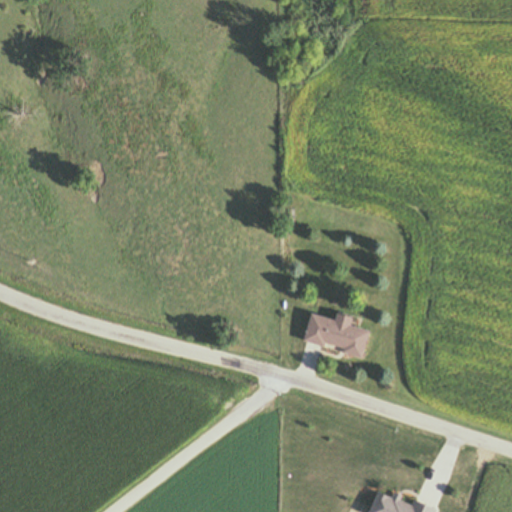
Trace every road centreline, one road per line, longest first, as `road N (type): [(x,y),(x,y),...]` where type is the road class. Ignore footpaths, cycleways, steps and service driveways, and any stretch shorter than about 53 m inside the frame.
road 1 (residential): [(511,457),(0,300)]
road 2 (residential): [(122,511),(284,384)]
